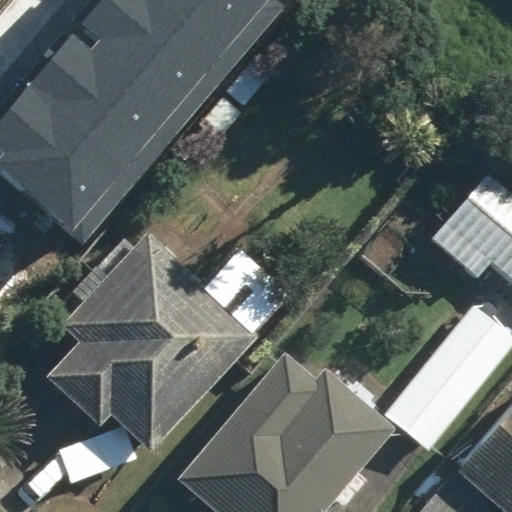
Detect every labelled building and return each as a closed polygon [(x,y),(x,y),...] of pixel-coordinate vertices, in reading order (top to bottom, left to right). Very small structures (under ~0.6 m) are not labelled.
[(0,143),(0,169),(79,236),(279,0),(101,0),(0,120),(0,143),(0,144),(0,143)] [(511,194),(483,170),(427,234),(511,306),(511,194)] [(251,341),(127,230),(56,308),(108,354),(72,394),(144,459),(251,341)] [(511,351),(511,339),(471,304),(375,415),(392,429),(422,456),(511,351)] [(320,511),(392,429),(375,415),(318,366),(310,375),(280,350),(168,480),(204,511),(320,511)] [(511,511),(511,401),(416,511),(477,511),(486,502),(496,511),(511,511)]
